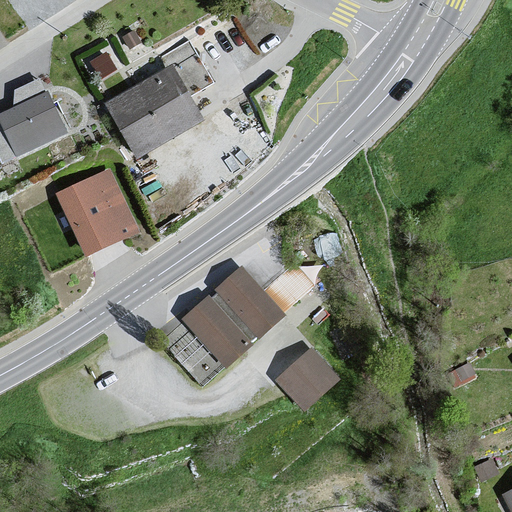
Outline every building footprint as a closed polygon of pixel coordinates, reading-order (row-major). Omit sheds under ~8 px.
[(172,67),(108,103),(142,163),(206,128),(172,67)] [(49,95),(0,117),(0,153),(4,162),(67,134),(49,95)] [(113,171),(60,196),(92,261),(145,236),(113,171)] [(252,267),(192,325),(233,366),(292,308),(252,267)] [(315,351),(280,382),(307,411),(341,380),(315,351)] [(511,511),(511,489),(501,495),(510,511),(511,511)]
